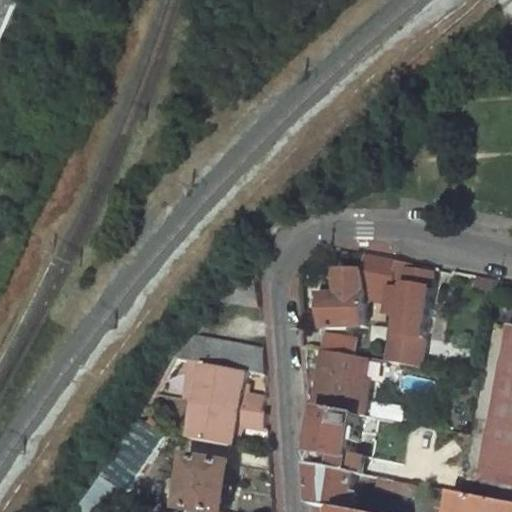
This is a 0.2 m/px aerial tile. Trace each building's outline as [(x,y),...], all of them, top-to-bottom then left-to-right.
[(367,328),(367,285),(397,290),(398,264),(366,258),(367,273),(343,273),(344,295),(328,296),(330,329),(367,328)] [(424,369),(438,277),(422,274),(422,268),(398,264),(397,290),(395,317),(404,318),(402,336),(393,336),(389,363),(424,369)] [(344,295),(343,273),(326,273),(328,296),(344,295)] [(251,280),(232,303),(264,308),(264,282),(251,280)] [(511,335),(489,446),(511,451),(511,335)] [(358,340),(327,336),(328,351),(349,355),(358,357),(358,340)] [(250,372),(266,375),(265,347),(204,337),(186,360),(206,364),(250,372)] [(339,409),(349,355),(328,351),(317,404),(339,409)] [(250,372),(206,364),(199,405),(240,412),(264,416),(266,400),(245,396),(250,372)] [(193,440),(235,448),(238,427),(264,432),(267,417),(264,416),(240,412),(199,405),(193,440)] [(362,445),(364,432),(359,431),(361,417),(309,407),(310,430),(323,433),(317,468),(353,475),(357,444),(362,445)] [(164,435),(143,422),(134,435),(155,448),(164,435)] [(511,451),(489,446),(484,471),(511,476),(511,451)] [(228,511),(238,467),(195,458),(184,508),(198,511),(197,511),(228,511)] [(386,463),(366,459),(362,477),(365,477),(381,480),(383,480),(386,463)] [(353,475),(317,468),(313,467),(316,507),(339,511),(357,511),(365,477),(362,477),(353,475)] [(113,511),(130,489),(108,474),(82,511),(113,511)] [(378,493),(421,500),(423,488),(383,480),(381,480),(378,493)] [(511,511),(511,505),(460,495),(457,495),(453,511),(451,511),(445,511),(444,511),(511,511)]
